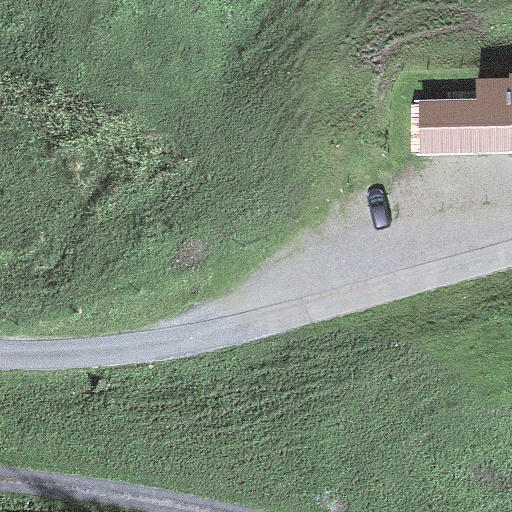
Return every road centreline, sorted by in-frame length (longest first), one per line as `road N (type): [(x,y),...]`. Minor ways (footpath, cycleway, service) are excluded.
road 1 (unclassified): [(511,253),(223,332),(135,349),(0,357)]
road 2 (track): [(0,477),(191,511)]
